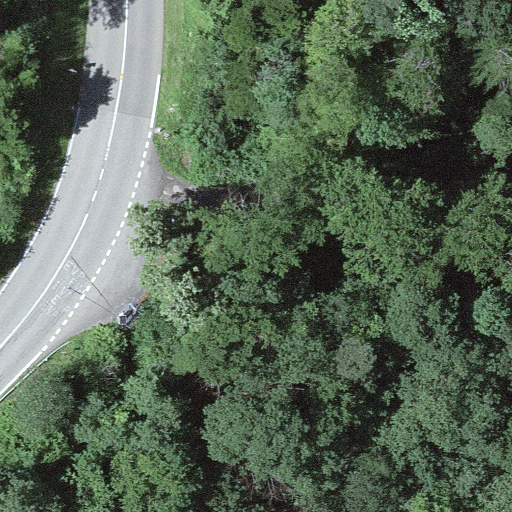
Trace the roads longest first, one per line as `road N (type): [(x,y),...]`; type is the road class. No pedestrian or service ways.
road 1 (track): [(95,194),(274,204),(511,182)]
road 2 (secondary): [(126,0),(117,100),(95,194),(60,265),(0,345)]
